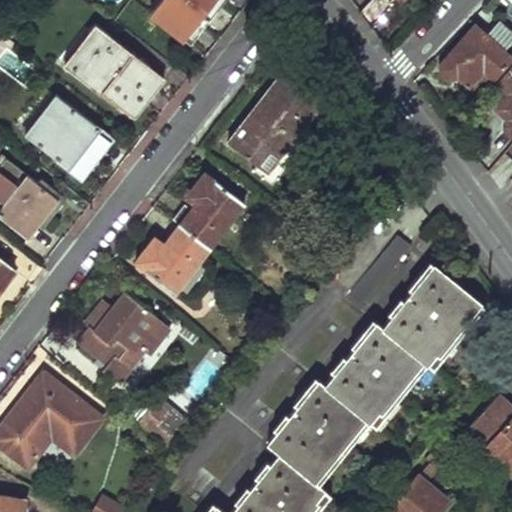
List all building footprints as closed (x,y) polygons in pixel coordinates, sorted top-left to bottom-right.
[(159,0),(151,10),(189,40),(220,0),(159,0)] [(372,0),(360,14),(372,29),(394,0),(372,0)] [(441,61),(440,64),(440,67),(441,69),(443,73),(447,75),(452,76),(456,75),(458,73),(474,88),(488,71),(494,76),(510,58),(502,51),(511,39),(511,29),(498,17),(483,32),(474,24),(441,61)] [(85,41),(67,64),(133,114),(164,73),(92,18),(78,37),(85,41)] [(511,60),(497,78),(510,90),(496,106),(506,115),(503,121),(503,125),(504,128),(506,132),(509,134),(511,134),(511,60)] [(250,104),(234,125),(276,157),(322,96),(288,69),(257,109),(250,104)] [(54,92),(23,133),(79,174),(89,161),(78,153),(99,126),(54,92)] [(57,196),(7,157),(0,166),(0,215),(26,235),(57,196)] [(191,202),(176,222),(206,245),(240,202),(201,171),(192,184),(189,189),(188,194),(189,198),(191,202)] [(145,242),(133,258),(171,288),(206,245),(176,222),(162,241),(154,240),(149,241),(145,242)] [(392,229),(347,285),(361,296),(406,240),(392,229)] [(0,260),(0,286),(12,270),(0,260)] [(477,295),(429,260),(380,321),(374,316),(323,379),(317,375),(266,439),(279,449),(227,511),(215,502),(206,511),(308,511),(320,498),(316,496),(325,485),(311,476),(322,464),(325,468),(357,426),(354,424),(363,413),(369,417),(378,406),(382,409),(415,368),(411,365),(420,353),(427,358),(436,345),(439,348),(472,309),(468,306),(477,295)] [(87,327),(75,341),(95,356),(106,365),(101,370),(117,382),(128,366),(135,371),(149,352),(141,346),(160,321),(122,292),(106,313),(96,306),(83,323),(87,327)] [(160,321),(141,346),(149,352),(152,354),(169,329),(160,321)] [(95,356),(91,362),(101,370),(106,365),(95,356)] [(128,366),(117,382),(125,388),(137,372),(135,371),(128,366)] [(29,394),(0,429),(0,447),(22,465),(46,433),(69,451),(97,414),(39,369),(23,389),(29,394)] [(511,402),(495,388),(463,426),(511,467),(511,402)] [(0,429),(29,394),(23,389),(0,417),(0,429)] [(156,393),(152,398),(182,423),(187,417),(156,393)] [(152,398),(136,418),(166,442),(182,423),(152,398)] [(433,458),(423,468),(431,475),(447,457),(438,450),(436,453),(431,449),(428,454),(433,458)] [(416,469),(379,511),(435,511),(448,497),(416,469)] [(117,511),(122,503),(100,491),(88,511),(117,511)] [(17,511),(20,499),(0,495),(0,511),(17,511)]
